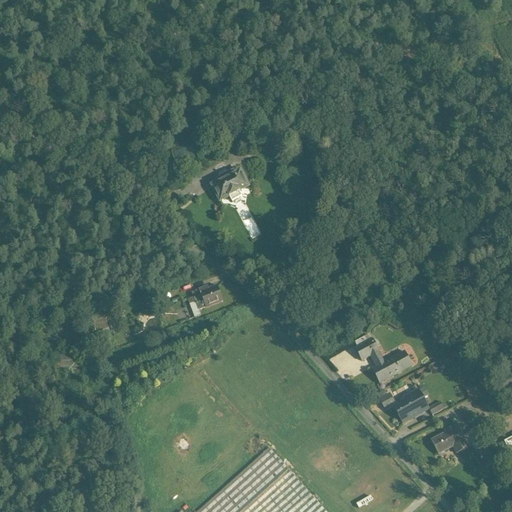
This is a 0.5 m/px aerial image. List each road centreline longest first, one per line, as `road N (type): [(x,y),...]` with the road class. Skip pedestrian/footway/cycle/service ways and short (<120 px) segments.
road 1 (unclassified): [(205,256),(264,302),(450,511)]
road 2 (track): [(10,93),(205,256)]
road 3 (track): [(9,94),(168,50),(218,0)]
road 4 (unknown): [(168,225),(210,166),(263,128)]
